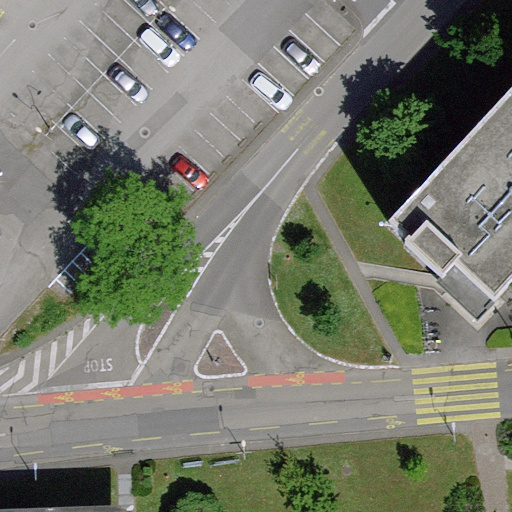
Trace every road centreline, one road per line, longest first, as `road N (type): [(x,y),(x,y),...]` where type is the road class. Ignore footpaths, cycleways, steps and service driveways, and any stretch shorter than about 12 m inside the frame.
road 1 (unclassified): [(444,0),(230,234),(197,284),(173,355),(168,414)]
road 2 (unclassified): [(511,389),(168,414)]
road 3 (unclassified): [(168,414),(0,435)]
